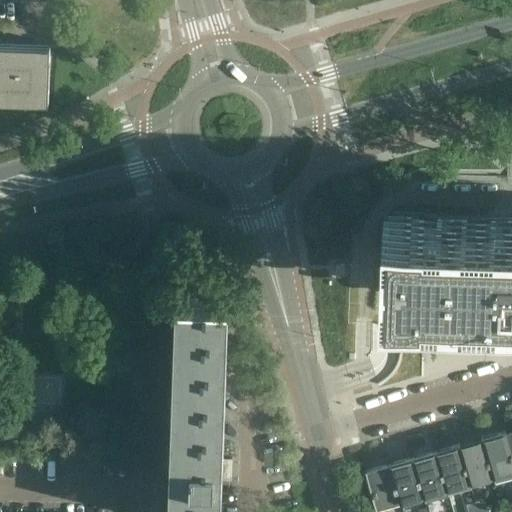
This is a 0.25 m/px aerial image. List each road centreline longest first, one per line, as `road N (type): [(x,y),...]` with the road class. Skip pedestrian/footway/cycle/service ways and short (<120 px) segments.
road 1 (unclassified): [(317,437),(241,176)]
road 2 (tertiary): [(511,23),(270,93)]
road 3 (tertiary): [(281,134),(511,71)]
road 4 (residential): [(511,381),(317,437)]
road 5 (tertiary): [(27,184),(60,191),(193,161)]
road 6 (tertiary): [(181,116),(53,162),(27,184)]
road 7 (residential): [(145,511),(145,497),(0,491)]
